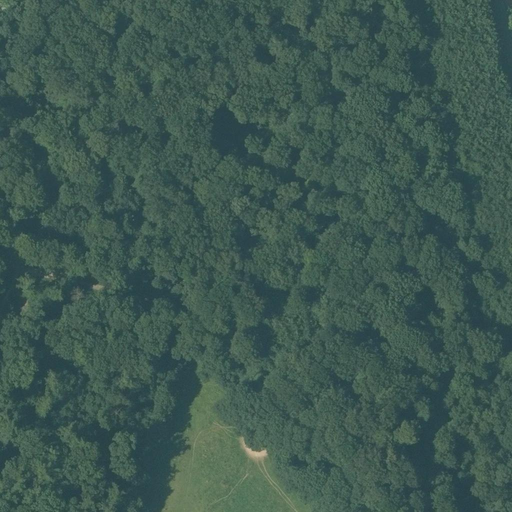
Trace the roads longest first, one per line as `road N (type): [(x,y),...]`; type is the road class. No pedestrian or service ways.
road 1 (track): [(0,268),(182,313),(358,511)]
road 2 (track): [(132,0),(0,322)]
road 3 (track): [(511,376),(182,313)]
road 4 (track): [(196,333),(113,511)]
road 5 (unknown): [(0,45),(122,0)]
